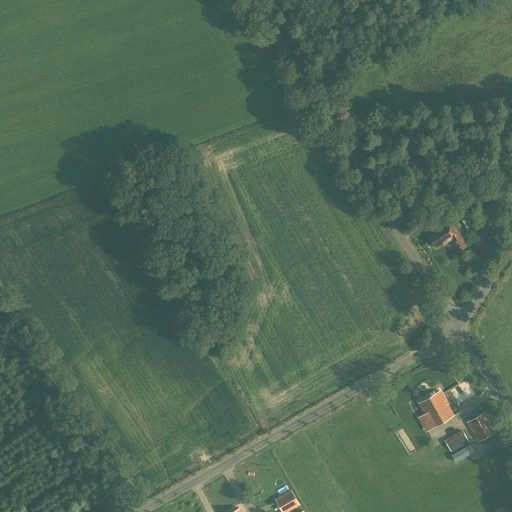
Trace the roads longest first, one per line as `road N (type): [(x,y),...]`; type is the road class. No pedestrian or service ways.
road 1 (tertiary): [(456,329),(259,0)]
road 2 (tertiary): [(456,329),(142,511)]
road 3 (track): [(336,128),(511,122)]
